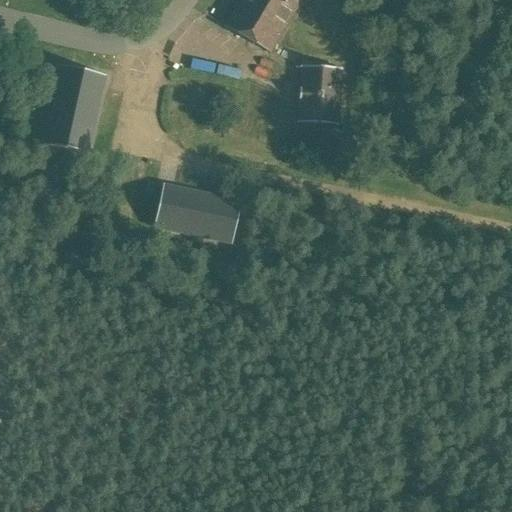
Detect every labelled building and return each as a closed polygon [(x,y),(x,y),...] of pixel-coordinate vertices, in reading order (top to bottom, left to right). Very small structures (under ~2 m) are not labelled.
[(238,0),(223,27),(260,49),(269,55),(302,0),(238,0)] [(86,156),(101,89),(99,89),(99,90),(88,87),(91,77),(92,75),(61,68),(43,146),(86,156)] [(336,128),(338,95),(340,71),(300,68),(296,125),(336,128)] [(363,72),(362,84),(378,85),(379,73),(363,72)] [(34,193),(57,199),(60,184),(37,179),(34,193)] [(240,203),(174,189),(173,191),(174,191),(172,202),(161,200),(161,199),(159,198),(152,229),(231,246),(240,203)]
